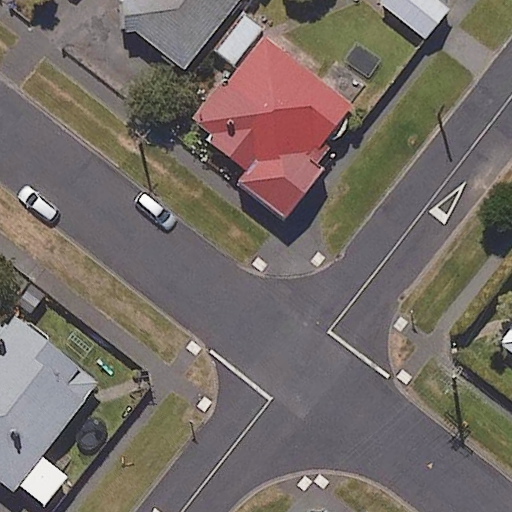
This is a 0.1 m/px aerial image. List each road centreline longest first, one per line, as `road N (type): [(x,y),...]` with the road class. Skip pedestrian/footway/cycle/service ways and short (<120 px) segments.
road 1 (residential): [(0,130),(298,367)]
road 2 (residential): [(511,97),(298,367)]
road 3 (residential): [(298,367),(481,511)]
road 4 (residential): [(298,367),(181,511)]
